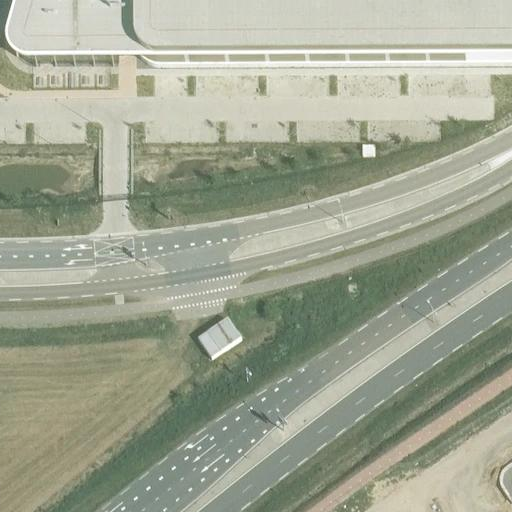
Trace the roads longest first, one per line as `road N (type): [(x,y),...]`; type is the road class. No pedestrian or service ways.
road 1 (unclassified): [(0,293),(200,276),(271,260),(424,213),(511,169)]
road 2 (unclassified): [(511,138),(437,175),(268,225),(116,247),(0,251)]
road 3 (primary): [(511,242),(318,374),(142,511)]
road 4 (primary): [(219,511),(511,297)]
